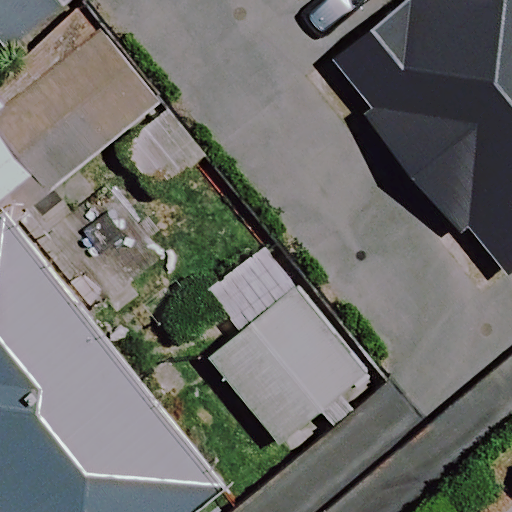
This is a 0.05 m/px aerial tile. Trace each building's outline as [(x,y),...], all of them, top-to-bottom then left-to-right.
[(72,0),(0,0),(0,33),(12,49),(72,0)] [(363,37),(333,0),(96,0),(95,1),(218,154),(363,37)] [(511,243),(511,0),(441,0),(483,58),(352,152),(450,288),(511,243)] [(161,110),(98,33),(0,113),(0,502),(7,511),(207,511),(236,488),(21,225),(161,110)] [(367,370),(300,290),(219,357),(286,438),(367,370)]
